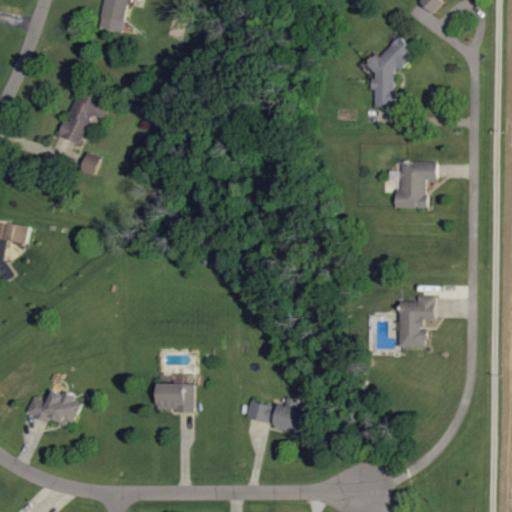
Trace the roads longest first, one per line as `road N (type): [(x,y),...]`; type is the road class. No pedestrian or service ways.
road 1 (residential): [(367,489),(418,465),(457,428),(474,367),(472,54),(465,23)]
road 2 (residential): [(0,454),(61,483),(119,489),(367,489)]
